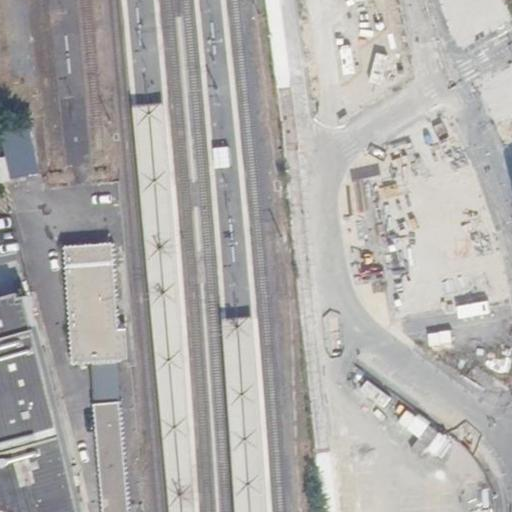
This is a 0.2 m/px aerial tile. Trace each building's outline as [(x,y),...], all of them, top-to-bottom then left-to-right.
[(511,85),(485,97),(501,134),(511,128),(511,85)] [(166,101),(134,103),(142,180),(153,301),(171,494),(172,511),(196,511),(195,493),(181,289),(166,101)] [(389,137),(414,179),(454,157),(429,114),(389,137)] [(440,132),(451,149),(462,142),(451,125),(440,132)] [(8,157),(0,158),(0,159),(5,183),(13,182),(8,157)] [(415,179),(393,191),(401,204),(423,192),(415,179)] [(66,246),(74,364),(93,363),(120,361),(124,361),(124,360),(131,359),(130,330),(122,330),(116,242),(66,246)] [(511,299),(511,269),(509,253),(424,267),(421,246),(392,251),(403,317),(511,299)] [(0,504),(4,504),(4,510),(10,511),(83,511),(61,416),(45,357),(29,296),(0,304),(0,504)] [(233,448),(237,511),(267,511),(266,488),(255,315),(225,317),(233,448)] [(120,361),(93,363),(96,403),(122,401),(120,361)] [(129,511),(122,401),(96,403),(103,511),(129,511)]
